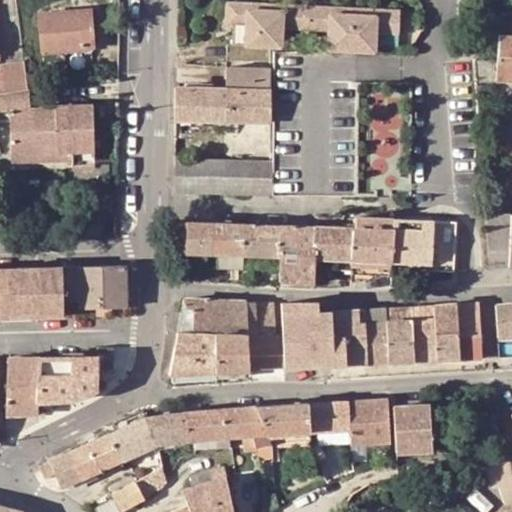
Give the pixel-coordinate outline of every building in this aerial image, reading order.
[(274,5),(218,3),(216,18),(224,18),(223,24),(236,24),(236,45),(271,46),(272,26),(274,5)] [(297,7),(274,5),(272,26),(296,28),(297,7)] [(321,9),(297,7),(296,28),(320,30),(321,9)] [(40,14),(43,51),(94,47),(91,9),(40,14)] [(366,11),(321,9),(320,30),(319,49),(364,52),(366,32),(366,11)] [(390,13),(366,11),(366,32),(389,34),(390,13)] [(511,35),(499,35),(498,81),(511,81),(511,35)] [(4,90),(28,90),(25,62),(0,65),(1,73),(4,90)] [(227,67),(227,88),(227,121),(271,122),(271,68),(227,67)] [(176,119),(227,121),(227,88),(176,86),(176,119)] [(4,90),(4,94),(0,94),(0,110),(11,110),(11,153),(57,152),(73,152),(73,169),(94,168),(94,151),(93,104),(55,105),(55,108),(55,113),(50,114),(49,109),(30,109),(30,90),(28,90),(4,90)] [(377,93),(381,118),(371,119),(376,155),(405,151),(397,90),(377,93)] [(12,161),(57,161),(57,152),(11,153),(12,161)] [(216,193),(227,194),(227,159),(176,158),(176,187),(188,193),(216,193)] [(272,195),(272,160),(227,159),(227,194),(247,194),(272,195)] [(490,265),(509,266),(511,215),(511,214),(486,213),(490,265)] [(380,229),(380,218),(355,217),(354,228),(380,229)] [(351,274),(377,275),(391,276),(393,261),(394,250),(395,234),(395,219),(380,218),(380,229),(354,228),(352,259),(351,271),(351,274)] [(393,261),(432,262),(434,220),(395,219),(395,234),(394,250),(393,261)] [(187,222),(176,221),(176,233),(187,233),(187,222)] [(187,233),(186,253),(213,253),(214,223),(187,222),(187,233)] [(213,253),(219,254),(245,255),(246,224),(214,223),(213,253)] [(245,255),(280,256),(280,225),(246,224),(245,255)] [(315,226),(280,225),(280,256),(280,282),(315,284),(315,273),(315,257),(315,226)] [(315,226),(315,257),(315,273),(332,274),(332,271),(351,271),(352,259),(354,228),(315,226)] [(219,267),(244,268),(245,255),(219,254),(219,267)] [(413,269),(432,269),(432,262),(393,261),(391,276),(412,276),(413,269)] [(96,314),(111,314),(110,312),(120,312),(122,312),(124,310),(126,309),(128,307),(128,306),(128,265),(78,267),(79,292),(79,308),(80,313),(96,312),(96,314)] [(0,317),(64,315),(63,267),(0,268),(0,317)] [(79,292),(78,267),(64,267),(65,293),(79,292)] [(178,332),(215,334),(249,335),(249,334),(247,301),(185,298),(178,332)] [(247,301),(249,334),(276,335),(274,302),(247,301)] [(284,335),(316,334),(316,312),(316,305),(283,302),(284,335)] [(458,302),(434,305),(437,360),(460,359),(458,302)] [(483,358),(480,302),(458,302),(460,359),(483,358)] [(499,339),(511,337),(511,302),(497,304),(499,339)] [(434,305),(413,306),(413,318),(415,361),(437,360),(434,305)] [(397,319),(413,318),(413,306),(396,308),(397,319)] [(397,319),(396,308),(386,309),(389,363),(415,361),(413,318),(397,319)] [(386,309),(364,310),(367,364),(389,363),(386,309)] [(335,365),(367,364),(364,310),(332,312),(334,336),(335,365)] [(316,312),(316,334),(316,366),(335,365),(334,336),(318,337),(319,312),(316,312)] [(332,312),(319,312),(318,337),(334,336),(332,312)] [(216,372),(215,334),(178,332),(171,374),(216,372)] [(216,372),(251,370),(251,368),(249,335),(215,334),(216,372)] [(285,367),(284,335),(276,335),(249,334),(249,335),(251,368),(285,367)] [(316,334),(284,335),(285,367),(316,366),(316,334)] [(38,402),(39,401),(72,400),(89,394),(98,388),(99,368),(113,369),(114,346),(98,346),(98,356),(39,357),(38,402)] [(8,414),(39,414),(39,401),(38,402),(39,357),(9,357),(8,414)] [(169,380),(216,377),(216,372),(171,374),(169,380)] [(350,401),(351,429),(352,442),(352,444),(391,442),(388,400),(350,401)] [(316,403),(309,403),(311,432),(318,431),(351,429),(350,401),(316,403)] [(266,434),(281,433),(311,432),(309,403),(257,406),(266,434)] [(429,404),(394,406),(397,452),(433,450),(429,404)] [(270,444),(266,434),(257,406),(222,408),(230,437),(242,436),(253,435),(257,448),(270,444)] [(222,408),(183,411),(194,439),(215,437),(217,447),(230,446),(230,437),(222,408)] [(180,441),(194,439),(183,411),(145,416),(159,443),(180,441)] [(123,459),(159,443),(145,416),(111,433),(123,459)] [(319,444),(352,442),(351,429),(318,431),(319,444)] [(281,441),(312,439),(311,432),(281,433),(281,441)] [(99,470),(123,459),(111,433),(78,447),(99,470)] [(257,448),(253,435),(242,436),(245,452),(258,449),(257,448)] [(217,447),(215,437),(194,439),(195,449),(217,447)] [(270,444),(257,448),(258,449),(259,458),(272,456),(270,444)] [(318,445),(313,447),(318,458),(325,454),(321,446),(318,445)] [(55,473),(58,479),(48,483),(55,488),(62,485),(63,486),(99,470),(78,447),(50,461),(40,465),(45,477),(55,473)] [(223,466),(210,470),(214,480),(226,476),(223,466)] [(162,467),(136,481),(144,497),(155,491),(158,489),(167,480),(162,467)] [(201,484),(214,480),(210,470),(198,474),(201,484)] [(190,477),(193,486),(201,484),(198,474),(190,477)] [(188,502),(165,511),(233,511),(226,476),(214,480),(201,484),(193,486),(184,490),(188,502)] [(112,489),(114,494),(134,482),(132,478),(112,489)] [(145,499),(144,497),(136,481),(134,482),(114,494),(112,494),(121,511),(145,499)] [(274,486),(264,487),(267,499),(275,496),(274,486)] [(272,506),(277,504),(275,496),(267,499),(269,508),(272,506)]
